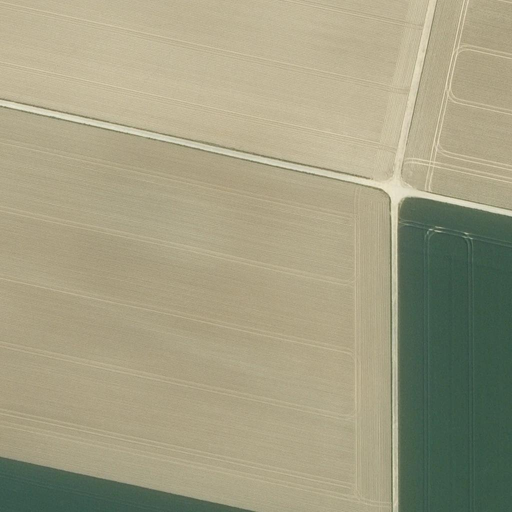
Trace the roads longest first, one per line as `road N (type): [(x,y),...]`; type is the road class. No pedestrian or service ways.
road 1 (track): [(511,219),(0,104)]
road 2 (track): [(401,511),(394,189),(434,0)]
